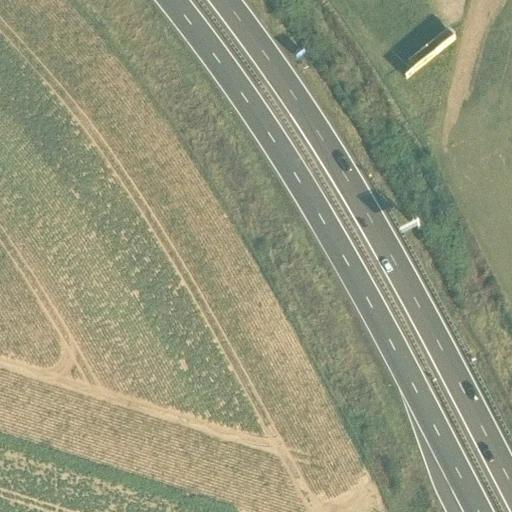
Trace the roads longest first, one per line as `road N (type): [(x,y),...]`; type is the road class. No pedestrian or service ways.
road 1 (trunk): [(168,0),(288,168),(369,304),(475,511)]
road 2 (trunk): [(511,489),(386,248),(302,110),(222,0)]
